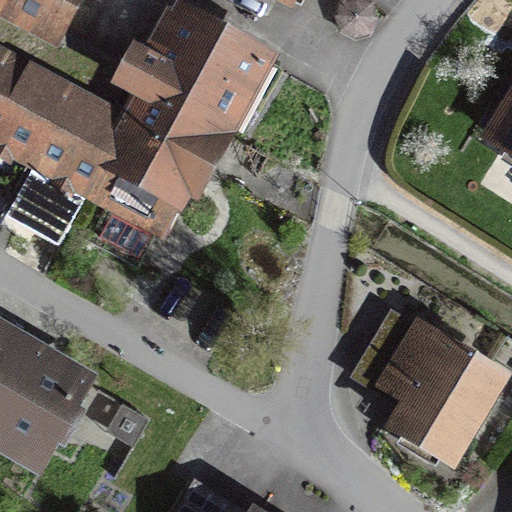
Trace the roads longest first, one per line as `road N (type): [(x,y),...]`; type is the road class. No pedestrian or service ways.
road 1 (residential): [(296,437),(325,256),(359,119),(380,76),(439,0)]
road 2 (residential): [(296,437),(0,267)]
road 3 (residential): [(393,511),(296,437)]
